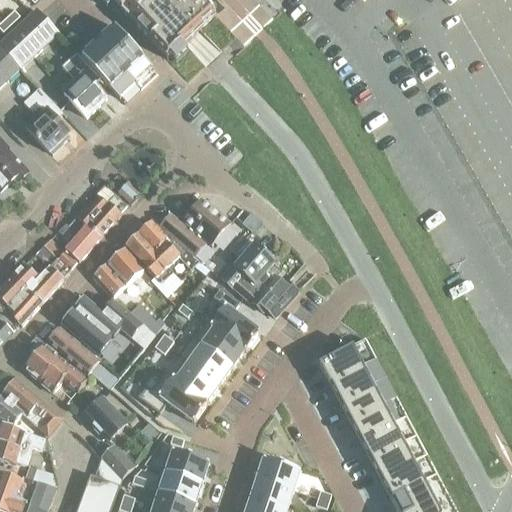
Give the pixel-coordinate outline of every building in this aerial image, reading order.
[(192,39),(216,17),(199,0),(109,0),(167,62),(192,39)] [(0,46),(0,48),(21,72),(59,37),(36,13),(0,46)] [(6,22),(11,28),(20,20),(14,14),(6,22)] [(0,33),(3,36),(11,28),(6,22),(0,27),(0,33)] [(114,30),(98,45),(136,87),(137,86),(136,86),(152,71),(152,72),(153,71),(114,30)] [(98,45),(81,61),(101,82),(120,102),(121,101),(120,101),(135,87),(136,87),(98,45)] [(0,48),(0,91),(21,72),(0,48)] [(95,88),(101,82),(81,61),(78,57),(63,71),(77,86),(64,97),(87,122),(108,102),(95,88)] [(63,117),(54,108),(40,92),(24,107),(38,122),(26,132),(49,157),(50,156),(53,159),(64,149),(61,146),(70,138),(56,123),(63,117)] [(0,195),(14,183),(17,187),(29,175),(8,153),(10,151),(0,140),(0,195)] [(128,184),(124,189),(119,196),(132,208),(136,202),(138,200),(137,193),(128,184)] [(75,220),(76,222),(100,243),(122,219),(120,217),(128,209),(116,198),(107,207),(100,200),(87,213),(85,211),(75,220)] [(196,260),(207,246),(210,249),(231,226),(215,211),(203,201),(185,222),(182,226),(171,217),(160,230),(168,237),(196,260)] [(58,263),(57,263),(70,274),(78,265),(80,266),(100,243),(76,222),(68,231),(66,228),(59,235),(73,246),(58,263)] [(141,225),(134,232),(156,255),(154,256),(168,271),(180,260),(191,273),(199,264),(196,260),(168,237),(165,239),(153,226),(147,232),(141,225)] [(173,276),(168,271),(154,256),(156,255),(134,232),(127,239),(134,245),(128,251),(157,282),(160,280),(165,285),(173,276)] [(255,247),(223,285),(232,293),(241,301),(250,308),(252,305),(261,295),(254,289),(275,265),(255,247)] [(93,281),(108,296),(114,303),(145,275),(125,253),(93,281)] [(24,269),(14,280),(42,307),(65,283),(63,282),(70,274),(57,263),(58,263),(57,262),(39,282),(24,269)] [(9,317),(2,325),(13,335),(20,327),(22,329),(42,307),(14,280),(13,279),(0,292),(0,302),(9,311),(6,314),(9,317)] [(261,295),(252,305),(253,306),(263,315),(266,312),(275,320),(291,302),(298,295),(287,286),(285,289),(275,280),(271,285),(261,295)] [(206,327),(207,326),(214,332),(245,355),(246,355),(260,336),(233,316),(240,306),(221,292),(214,302),(218,304),(203,324),(206,327)] [(69,321),(63,328),(85,346),(100,358),(122,332),(134,342),(145,329),(133,319),(114,303),(104,315),(86,300),(86,301),(69,320),(69,321)] [(183,308),(178,314),(188,322),(192,316),(193,315),(183,308)] [(156,339),(165,327),(160,321),(149,333),(156,339)] [(0,348),(13,335),(2,325),(0,322),(0,326),(0,327),(0,326),(0,348)] [(90,356),(60,331),(48,345),(90,381),(92,378),(101,366),(102,365),(90,356)] [(214,332),(202,349),(233,371),(245,355),(214,332)] [(165,338),(160,344),(169,352),(174,345),(165,338)] [(25,372),(39,384),(54,366),(60,360),(37,341),(25,355),(34,363),(25,372)] [(336,360),(320,369),(330,388),(376,363),(366,343),(336,359),(336,360)] [(160,344),(155,351),(165,358),(169,352),(160,344)] [(202,349),(189,366),(220,389),(233,371),(202,349)] [(54,366),(39,384),(53,396),(63,384),(78,396),(88,384),(60,360),(54,366)] [(376,363),(330,388),(340,407),(386,382),(376,363)] [(101,366),(92,378),(110,394),(111,393),(123,378),(101,366)] [(189,366),(176,382),(176,383),(207,406),(220,389),(189,366)] [(147,390),(139,401),(160,417),(167,407),(194,426),(208,406),(207,406),(176,383),(176,382),(174,381),(166,375),(152,393),(147,390)] [(0,422),(13,431),(23,419),(49,441),(60,426),(61,420),(16,382),(0,400),(0,422)] [(386,382),(340,407),(350,426),(396,401),(386,382)] [(82,419),(108,446),(128,427),(103,400),(82,419)] [(396,401),(350,426),(361,445),(407,420),(396,401)] [(407,420),(361,445),(371,464),(417,439),(407,420)] [(149,427),(140,436),(151,447),(154,444),(160,436),(149,427)] [(4,428),(0,440),(0,445),(31,457),(33,451),(49,456),(47,446),(45,446),(46,443),(26,436),(27,436),(13,431),(4,428)] [(173,439),(171,447),(182,451),(184,443),(173,439)] [(417,439),(371,464),(381,483),(427,458),(417,439)] [(31,457),(0,445),(0,464),(16,469),(17,465),(27,469),(31,457)] [(103,460),(123,482),(135,470),(115,449),(103,460)] [(203,486),(209,466),(168,453),(162,472),(203,486)] [(427,458),(381,483),(391,502),(437,477),(427,458)] [(78,511),(112,511),(123,484),(102,462),(95,481),(91,479),(78,511)] [(264,462),(258,482),(294,494),(301,474),(264,462)] [(26,481),(33,483),(37,472),(30,470),(26,481)] [(154,495),(159,496),(159,494),(196,506),(203,486),(162,472),(154,495)] [(0,476),(0,511),(23,511),(26,505),(16,502),(23,484),(0,477),(0,476)] [(455,511),(437,477),(391,502),(396,511),(455,511)] [(135,479),(132,487),(144,491),(146,483),(135,480),(135,479)] [(258,482),(251,501),(283,511),(287,511),(294,494),(258,482)] [(49,511),(56,491),(49,489),(49,490),(37,486),(29,509),(35,511),(49,511)] [(159,496),(153,511),(194,511),(196,506),(159,494),(159,496)] [(321,494),(318,502),(329,505),(332,498),(321,494)] [(124,499),(121,506),(133,510),(135,502),(124,499)] [(283,511),(251,501),(247,511),(283,511)] [(318,502),(315,509),(323,511),(327,511),(329,505),(318,502)]
